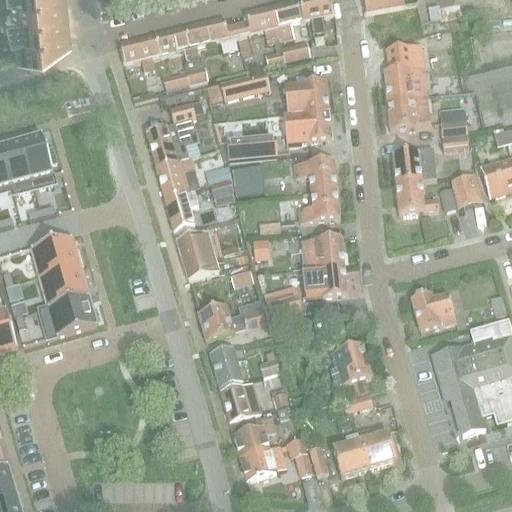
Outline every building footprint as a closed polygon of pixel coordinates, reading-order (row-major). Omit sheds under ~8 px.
[(7,14),(7,15),(66,8),(65,0),(10,0),(13,13),(7,14)] [(327,0),(320,0),(298,5),(303,26),(309,25),(312,37),(324,34),(321,22),(332,19),(327,0)] [(361,0),(365,18),(370,17),(384,15),(404,11),(402,0),(361,0)] [(503,0),(489,0),(491,9),(505,6),(503,0)] [(459,4),(448,7),(451,21),(462,19),(459,4)] [(298,5),(271,12),(279,46),(293,43),(291,29),(303,26),(298,5)] [(9,35),(9,36),(67,21),(66,8),(7,15),(11,35),(9,35)] [(244,18),(246,26),(248,40),(265,36),(267,48),(274,47),(276,56),(265,59),(268,72),(283,68),(283,67),(284,66),(281,53),(279,46),(271,12),(244,18)] [(67,21),(9,36),(13,36),(16,56),(69,41),(67,21)] [(222,24),(216,25),(221,46),(237,42),(242,62),(251,60),(246,40),(248,40),(246,26),(224,31),(222,24)] [(183,33),(187,54),(196,89),(207,86),(202,65),(200,65),(197,52),(201,51),(221,46),(216,25),(183,33)] [(159,61),(183,55),(187,54),(183,33),(153,40),(159,61)] [(153,40),(118,49),(123,70),(140,65),(143,77),(154,74),(151,63),(159,61),(153,40)] [(281,53),(284,66),(308,61),(305,47),(281,53)] [(388,75),(383,76),(386,107),(412,104),(413,104),(412,103),(426,101),(424,84),(423,72),(420,51),(386,54),(388,75)] [(187,54),(183,55),(186,68),(183,69),(185,78),(162,84),(165,96),(189,90),(196,89),(187,54)] [(243,82),(220,88),(224,106),(247,100),(270,95),(266,77),(243,82)] [(325,87),(284,91),(286,119),(303,117),(303,119),(328,117),(325,88),(325,87)] [(412,104),(386,107),(389,135),(429,131),(426,102),(426,101),(412,103),(413,104),(412,104)] [(199,106),(191,108),(194,120),(202,117),(199,106)] [(190,107),(169,113),(173,129),(190,124),(195,123),(194,120),(191,108),(190,107)] [(303,119),(283,121),(286,150),(291,149),(331,146),(328,117),(303,119)] [(173,129),(144,137),(155,175),(180,167),(179,165),(188,162),(185,151),(197,147),(190,124),(173,129)] [(250,124),(223,127),(224,141),(251,138),(250,124)] [(439,128),(441,140),(466,138),(465,125),(439,128)] [(511,133),(502,136),(505,150),(511,148),(511,133)] [(505,150),(502,136),(494,138),(497,152),(505,150)] [(441,143),(442,156),(468,153),(466,140),(441,143)] [(42,142),(19,148),(33,196),(56,189),(50,170),(57,169),(52,154),(46,156),(42,142)] [(275,142),(227,147),(229,165),(277,161),(275,142)] [(19,148),(0,153),(0,159),(11,197),(12,202),(33,196),(19,148)] [(431,155),(392,159),(395,189),(421,187),(435,185),(433,167),(431,155)] [(0,159),(0,200),(11,197),(0,159)] [(180,167),(155,175),(165,207),(195,199),(193,196),(199,194),(194,175),(190,162),(188,162),(179,165),(180,167)] [(309,181),(311,196),(336,193),(333,165),(293,170),(295,183),(309,181)] [(511,196),(511,176),(508,165),(480,173),(489,203),(511,196)] [(205,177),(209,190),(228,185),(225,171),(205,177)] [(247,173),(233,175),(237,202),(251,200),(247,173)] [(473,182),(451,188),(458,214),(480,208),(473,182)] [(210,193),(213,204),(233,199),(229,187),(210,193)] [(421,187),(395,189),(398,219),(438,214),(437,204),(423,206),(421,187)] [(336,193),(311,196),(312,213),(298,214),(299,228),(339,224),(336,193)] [(438,197),(443,216),(456,213),(451,193),(438,197)] [(195,199),(165,207),(173,235),(194,229),(189,212),(198,210),(195,199)] [(52,211),(40,215),(42,223),(55,219),(52,211)] [(40,215),(27,219),(29,226),(42,223),(40,215)] [(11,223),(0,226),(0,233),(0,235),(13,231),(11,223)] [(259,228),(260,238),(281,236),(280,226),(259,228)] [(205,237),(175,246),(187,286),(217,277),(205,237)] [(71,241),(30,253),(39,283),(80,271),(71,241)] [(341,242),(301,246),(303,259),(304,275),(318,274),(343,272),(341,242)] [(267,245),(253,246),(255,265),(269,264),(267,245)] [(245,256),(231,260),(234,272),(248,268),(245,256)] [(80,271),(39,283),(47,311),(47,312),(88,300),(80,271)] [(318,274),(304,275),(306,291),(307,304),(346,300),(343,272),(318,274)] [(250,276),(232,280),(235,292),(253,287),(250,276)] [(10,277),(2,280),(6,292),(14,290),(10,277)] [(430,298),(410,304),(420,339),(448,331),(456,328),(447,298),(431,303),(430,298)] [(47,311),(38,313),(47,344),(97,330),(88,300),(47,312),(47,311)] [(489,303),(495,322),(506,319),(501,300),(489,303)] [(299,303),(268,312),(273,328),(304,319),(299,303)] [(11,310),(14,321),(22,319),(26,318),(23,306),(11,310)] [(260,306),(238,312),(241,322),(245,335),(255,332),(265,330),(261,316),(263,315),(260,306)] [(225,311),(197,319),(204,345),(205,347),(211,345),(212,345),(233,338),(245,335),(241,322),(230,325),(225,311)] [(0,313),(0,357),(17,353),(5,312),(0,313)] [(22,319),(14,321),(18,334),(26,332),(22,319)] [(508,324),(469,336),(473,349),(511,338),(508,324)] [(434,360),(433,360),(444,398),(444,399),(450,397),(462,439),(462,440),(485,433),(482,422),(492,419),(496,431),(511,425),(511,338),(473,349),(461,352),(460,352),(434,360)] [(340,341),(330,344),(330,345),(338,372),(330,375),(336,393),(344,390),(353,388),(357,400),(368,397),(364,384),(372,382),(362,349),(344,354),(341,345),(340,341)] [(237,367),(246,364),(241,350),(232,353),(209,360),(219,392),(242,385),(237,367)] [(259,368),(263,381),(279,377),(273,355),(265,357),(268,366),(259,368)] [(241,391),(220,398),(229,428),(254,421),(260,419),(254,400),(251,388),(241,391)] [(277,414),(287,411),(287,412),(289,411),(283,393),(271,396),(276,414),(277,414)] [(341,407),(345,419),(371,411),(367,399),(341,407)] [(287,411),(277,414),(279,425),(290,422),(287,412),(287,411)] [(229,428),(239,464),(269,455),(265,441),(275,438),(271,424),(256,428),(254,421),(229,428)] [(368,434),(357,438),(360,445),(368,474),(395,466),(387,437),(371,442),(368,434)] [(286,448),(290,464),(295,463),(300,482),(311,479),(301,444),(286,448)] [(368,474),(360,445),(332,454),(340,481),(368,474)] [(269,455),(239,464),(246,486),(280,476),(287,474),(280,452),(269,455)] [(308,455),(316,482),(327,478),(320,452),(308,455)] [(4,470),(0,470),(0,502),(16,498),(7,468),(3,469),(4,470)] [(19,511),(16,498),(0,502),(0,511),(19,511)]
